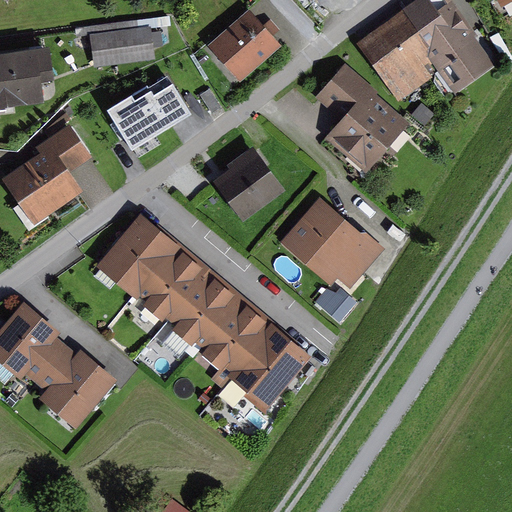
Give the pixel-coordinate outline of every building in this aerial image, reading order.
[(402,101),(443,72),(458,93),(499,64),(479,37),(482,35),(457,0),(417,0),(359,42),(402,101)] [(252,8),(210,44),(241,80),(284,43),(277,35),(284,29),(273,18),(266,24),(252,8)] [(154,26),(93,33),(97,66),(158,58),(154,26)] [(51,45),(0,51),(0,111),(19,109),(18,104),(43,101),(41,79),(55,78),(51,45)] [(319,96),(343,117),(327,136),(370,172),(413,120),(347,64),(319,96)] [(151,80),(104,108),(130,152),(178,124),(151,80)] [(425,102),(416,114),(429,124),(438,113),(425,102)] [(43,150),(4,177),(35,223),(84,190),(73,173),(97,156),(74,123),(39,146),(43,150)] [(222,176),(216,180),(245,220),(288,189),(255,144),(229,163),(232,168),(222,176)] [(341,276),(354,287),(389,247),(370,231),(363,231),(321,195),(283,240),(334,284),(341,276)] [(143,211),(98,264),(140,299),(144,294),(149,298),(145,303),(164,319),(168,315),(177,323),(174,327),(194,344),(197,341),(205,348),(202,352),(223,369),(226,365),(232,370),(228,376),(269,410),(315,355),(143,211)] [(345,288),(328,308),(346,322),(363,303),(345,288)] [(78,352),(58,336),(63,331),(25,300),(0,330),(0,358),(23,378),(28,372),(47,389),(40,398),(76,428),(118,377),(82,348),(78,352)]
